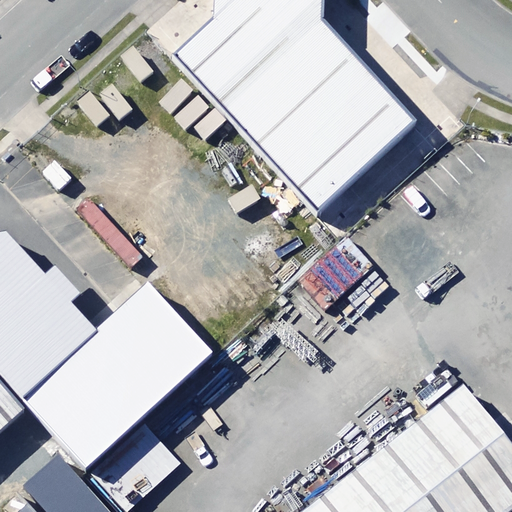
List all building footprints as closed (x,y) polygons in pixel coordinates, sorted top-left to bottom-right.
[(309,25),(309,0),(184,0),(157,26),(178,48),(167,59),(235,131),(203,161),(305,268),(367,209),(342,182),(403,125),(309,25)] [(446,231),(424,247),(436,264),(458,248),(446,231)] [(0,233),(0,383),(15,400),(19,397),(92,332),(67,304),(79,293),(53,265),(42,274),(5,233),(0,233)] [(92,332),(19,397),(85,471),(214,357),(148,283),(92,332)] [(0,383),(0,430),(23,410),(15,400),(0,383)] [(511,511),(511,453),(467,398),(324,511),(511,511)]
